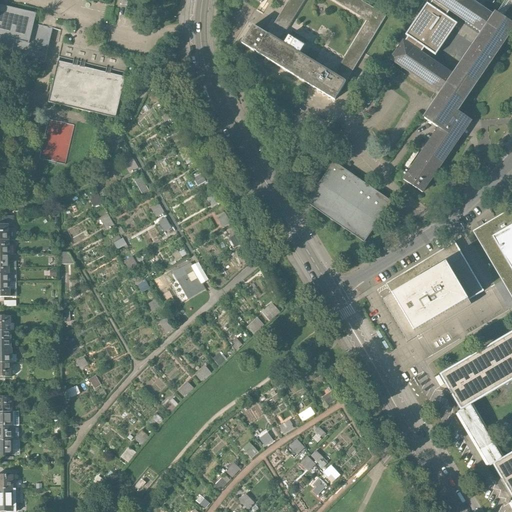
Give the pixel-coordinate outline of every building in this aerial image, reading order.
[(0,0),(0,51),(45,63),(53,29),(34,25),(36,15),(0,6),(0,0)] [(287,4),(285,8),(270,32),(268,36),(253,26),(242,45),(254,52),(254,51),(257,53),(257,54),(335,101),(338,96),(352,72),(353,70),(363,54),(386,17),(358,0),(289,0),(287,4)] [(402,40),(387,62),(438,96),(422,118),(437,128),(402,178),(424,193),(469,127),(471,122),(458,114),(511,34),(511,24),(494,12),(493,14),(473,1),(473,0),(431,0),(428,4),(426,3),(404,35),(407,36),(404,41),(402,40)] [(126,76),(58,61),(55,78),(49,103),(116,119),(126,76)] [(125,161),(132,172),(140,167),(133,156),(125,161)] [(334,164),(307,204),(365,244),(392,204),(334,164)] [(143,193),(149,189),(142,177),(135,181),(143,193)] [(511,208),(495,219),(481,227),(472,232),(502,281),(510,294),(511,298),(511,333),(441,375),(440,375),(449,391),(449,390),(453,396),(452,396),(461,411),(458,413),(482,455),(489,467),(493,465),(511,497),(511,502),(511,503),(511,505),(511,208)] [(100,218),(107,229),(115,225),(109,213),(100,218)] [(170,228),(166,218),(160,220),(164,231),(170,228)] [(0,225),(0,239),(9,239),(9,225),(0,225)] [(117,248),(127,244),(124,238),(115,242),(117,248)] [(0,239),(0,253),(10,254),(9,239),(0,239)] [(455,243),(386,285),(392,295),(383,301),(408,343),(471,305),(468,301),(484,291),(455,243)] [(62,253),(62,264),(73,263),(72,252),(62,253)] [(0,253),(0,268),(10,268),(10,254),(0,253)] [(174,270),(188,299),(207,289),(203,282),(208,280),(199,261),(192,264),(191,262),(174,270)] [(0,268),(0,282),(10,282),(10,268),(0,268)] [(0,282),(0,296),(10,297),(10,282),(0,282)] [(254,312),(244,320),(254,333),(264,325),(254,312)] [(0,315),(0,330),(11,331),(11,316),(0,315)] [(165,318),(159,321),(166,332),(172,329),(165,318)] [(0,330),(0,345),(12,346),(11,331),(0,330)] [(67,342),(71,350),(78,347),(74,339),(67,342)] [(0,345),(0,360),(12,361),(12,346),(0,345)] [(219,365),(225,360),(220,353),(214,358),(219,365)] [(81,368),(89,364),(84,357),(77,361),(81,368)] [(0,360),(0,375),(12,376),(12,361),(0,360)] [(97,374),(90,379),(95,388),(103,384),(97,374)] [(70,397),(81,393),(78,385),(67,389),(70,397)] [(0,396),(0,411),(13,411),(13,396),(0,396)] [(296,407),(300,413),(311,406),(307,400),(296,407)] [(303,420),(316,414),(312,407),(300,413),(303,420)] [(0,411),(0,425),(13,426),(13,411),(0,411)] [(285,433),(294,427),(289,420),(280,425),(285,433)] [(0,425),(0,440),(14,441),(13,426),(0,425)] [(319,427),(312,437),(319,441),(326,431),(319,427)] [(266,436),(259,440),(264,447),(271,443),(266,436)] [(298,438),(290,446),(298,454),(306,447),(298,438)] [(0,440),(0,455),(14,456),(14,441),(0,440)] [(252,458),(259,452),(253,445),(246,451),(252,458)] [(122,456),(129,462),(136,453),(129,447),(122,456)] [(319,463),(325,458),(318,449),(312,455),(319,463)] [(309,471),(317,464),(309,455),(301,462),(309,471)] [(233,477),(241,468),(234,462),(226,470),(233,477)] [(326,473),(334,481),(340,474),(333,466),(326,473)] [(149,467),(132,487),(142,496),(159,475),(149,467)] [(0,475),(0,488),(14,488),(14,475),(0,475)] [(223,476),(216,483),(221,489),(228,482),(223,476)] [(0,488),(0,511),(14,511),(14,488),(0,488)] [(248,492),(240,498),(248,510),(256,504),(248,492)]
